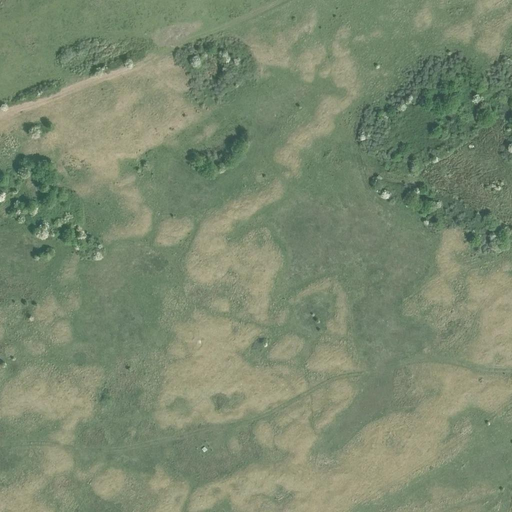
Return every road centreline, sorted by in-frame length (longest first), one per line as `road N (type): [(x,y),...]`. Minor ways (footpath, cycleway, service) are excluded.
road 1 (track): [(511,371),(434,360),(398,364),(339,376),(240,422),(120,448),(0,444)]
road 2 (track): [(0,113),(290,0)]
road 3 (track): [(511,400),(348,511)]
